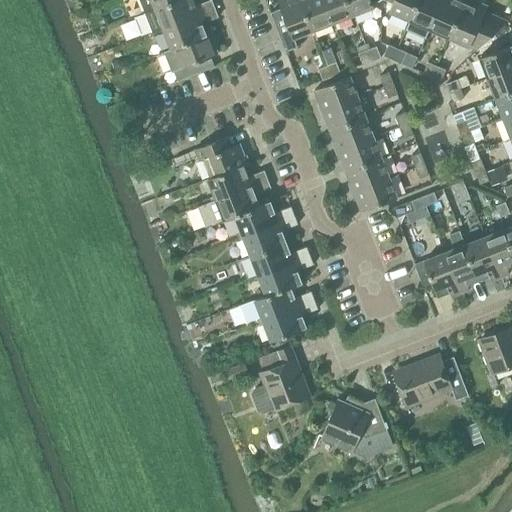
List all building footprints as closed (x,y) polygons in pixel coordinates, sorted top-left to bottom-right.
[(140,0),(146,13),(178,0),(140,0)] [(194,0),(178,0),(146,13),(154,33),(160,31),(216,9),(212,0),(197,6),(194,0)] [(278,0),(282,8),(271,13),(286,52),(297,47),(294,39),(314,31),(302,0),(278,0)] [(302,0),(314,31),(334,23),(325,0),(302,0)] [(325,0),(334,23),(355,15),(348,0),(325,0)] [(348,0),(355,15),(375,7),(373,3),(380,0),(348,0)] [(385,0),(394,4),(391,11),(411,20),(419,0),(385,0)] [(419,0),(411,20),(407,30),(426,38),(427,38),(431,29),(443,0),(419,0)] [(443,0),(431,29),(432,34),(444,39),(450,38),(466,3),(459,0),(443,0)] [(466,3),(450,38),(463,44),(470,47),(478,50),(508,21),(486,12),(488,7),(480,3),(478,8),(466,3)] [(216,9),(160,31),(162,35),(166,33),(173,50),(176,48),(175,48),(208,35),(208,34),(204,23),(219,17),(216,9)] [(173,50),(165,53),(172,71),(174,70),(178,82),(192,76),(215,67),(212,57),(219,54),(211,33),(208,34),(208,35),(175,48),(176,48),(173,50)] [(393,60),(398,49),(390,45),(385,56),(393,60)] [(489,78),(511,69),(511,45),(481,58),(489,78)] [(368,50),(373,62),(382,58),(377,47),(368,50)] [(398,49),(393,60),(402,64),(407,53),(398,49)] [(364,65),(373,62),(368,50),(359,54),(364,65)] [(112,62),(116,72),(126,67),(124,62),(118,60),(112,62)] [(328,66),(332,77),(341,74),(337,62),(328,66)] [(433,77),(438,66),(429,63),(424,74),(433,77)] [(323,81),(332,77),(328,66),(319,69),(323,81)] [(438,66),(433,77),(442,81),(447,70),(438,66)] [(511,69),(489,78),(497,98),(511,92),(511,69)] [(385,87),(394,83),(390,73),(381,76),(385,87)] [(315,91),(323,111),(359,97),(351,77),(315,91)] [(450,94),(461,89),(458,80),(447,84),(450,94)] [(394,83),(385,87),(389,98),(398,95),(394,83)] [(461,89),(450,94),(453,103),(465,99),(461,89)] [(511,92),(497,98),(505,119),(511,115),(511,92)] [(359,97),(323,111),(331,131),(367,117),(359,97)] [(401,127),(410,124),(406,113),(396,116),(401,127)] [(367,117),(331,131),(339,152),(375,137),(367,117)] [(466,121),(457,124),(461,136),(471,132),(466,121)] [(410,124),(401,127),(405,138),(414,135),(410,124)] [(471,132),(461,136),(466,147),(485,139),(480,128),(471,132)] [(205,146),(196,150),(201,161),(205,159),(212,178),(213,178),(245,166),(249,165),(240,144),(232,147),(228,137),(205,146)] [(375,137),(339,152),(347,172),(382,158),(375,137)] [(417,168),(426,165),(421,153),(412,157),(417,168)] [(347,172),(355,192),(390,178),(382,158),(347,172)] [(481,159),(472,163),(476,174),(486,170),(481,159)] [(426,165),(417,168),(421,179),(430,175),(426,165)] [(212,178),(209,179),(215,193),(217,200),(269,180),(265,171),(250,177),(245,166),(213,178),(212,178)] [(486,170),(476,174),(481,185),(488,182),(490,181),(492,186),(508,180),(503,166),(486,172),(486,170)] [(362,212),(398,198),(390,178),(355,192),(362,212)] [(218,200),(199,208),(207,228),(237,216),(236,215),(261,206),(261,205),(256,195),(261,193),(272,188),(269,180),(217,200),(218,200)] [(456,194),(468,190),(464,181),(453,185),(456,194)] [(468,190),(456,194),(460,203),(471,199),(468,190)] [(424,197),(427,206),(438,202),(435,193),(424,197)] [(416,210),(427,206),(424,197),(413,201),(416,210)] [(261,206),(236,215),(237,216),(244,236),(295,216),(292,207),(276,213),(272,201),(261,205),(261,206)] [(501,217),(510,214),(506,203),(497,206),(501,217)] [(403,205),(394,208),(397,218),(407,214),(403,205)] [(295,216),(244,236),(252,256),(288,242),(283,230),(299,224),(295,216)] [(511,244),(506,229),(486,237),(502,277),(509,275),(507,270),(511,267),(511,244)] [(455,249),(446,253),(461,293),(469,290),(467,285),(480,280),(466,245),(461,232),(450,236),(455,249)] [(486,237),(466,245),(480,280),(492,276),(494,280),(502,277),(486,237)] [(252,257),(242,261),(248,278),(259,274),(260,276),(311,256),(308,247),(292,253),(288,242),(252,256),(252,257)] [(446,253),(425,261),(439,296),(452,291),(454,296),(461,293),(446,253)] [(311,256),(260,276),(267,295),(268,296),(292,286),(292,287),(303,283),(299,271),(315,265),(311,256)] [(267,295),(256,300),(264,320),(316,300),(312,292),(297,298),(292,287),(292,286),(268,296),(267,295)] [(316,300),(264,320),(272,341),(308,327),(303,315),(319,309),(316,300)] [(494,373),(511,365),(511,327),(481,340),(494,373)] [(266,383),(255,388),(252,394),(258,410),(264,412),(276,408),(277,410),(310,398),(290,346),(258,359),(262,368),(269,365),(271,369),(262,372),(266,383)] [(441,355),(398,372),(411,405),(412,405),(452,389),(456,399),(468,395),(454,357),(443,361),(441,355)] [(324,437),(353,450),(367,457),(395,446),(388,430),(376,399),(365,403),(351,397),(347,405),(339,402),(324,437)] [(487,445),(502,440),(496,425),(482,431),(487,445)] [(386,482),(388,486),(409,477),(408,474),(386,482)]
